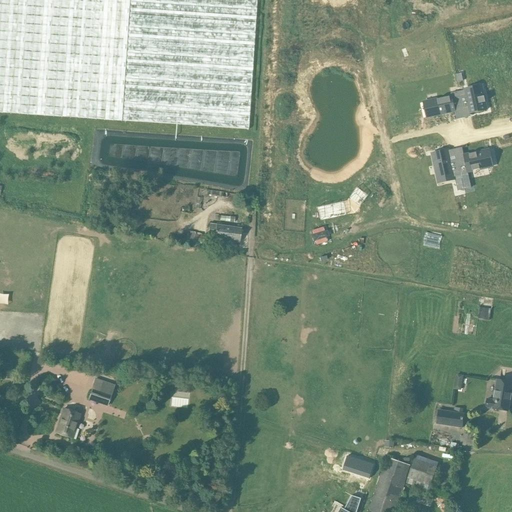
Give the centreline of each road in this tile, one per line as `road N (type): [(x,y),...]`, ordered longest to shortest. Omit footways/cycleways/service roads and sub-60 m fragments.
road 1 (unknown): [(233,511),(250,257)]
road 2 (unclassified): [(191,511),(0,446)]
